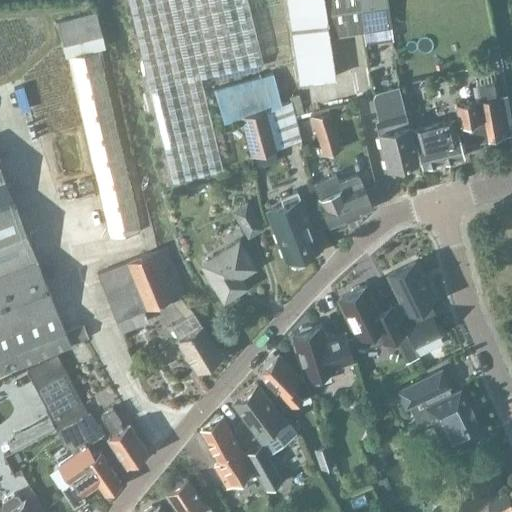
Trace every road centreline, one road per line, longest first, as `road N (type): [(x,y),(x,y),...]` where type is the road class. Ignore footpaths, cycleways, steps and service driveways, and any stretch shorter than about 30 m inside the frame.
road 1 (residential): [(119,511),(321,281),(378,228),(433,206)]
road 2 (residential): [(511,406),(433,206)]
